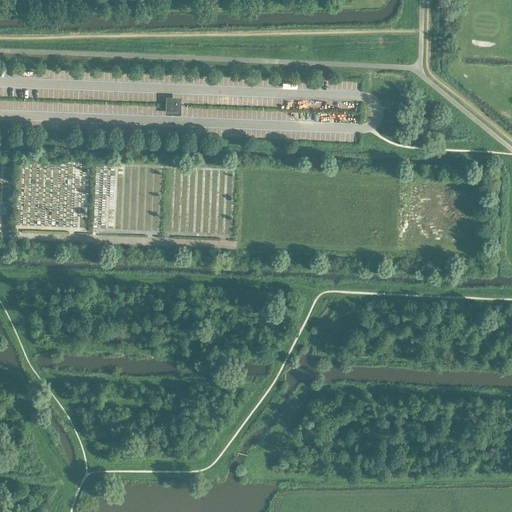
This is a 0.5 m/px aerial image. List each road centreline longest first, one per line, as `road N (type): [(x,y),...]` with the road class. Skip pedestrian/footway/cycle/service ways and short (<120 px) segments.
road 1 (residential): [(0,115),(357,130),(377,122),(379,112),(367,99),(340,96),(0,83)]
road 2 (unknown): [(0,37),(427,32),(429,72),(511,141)]
